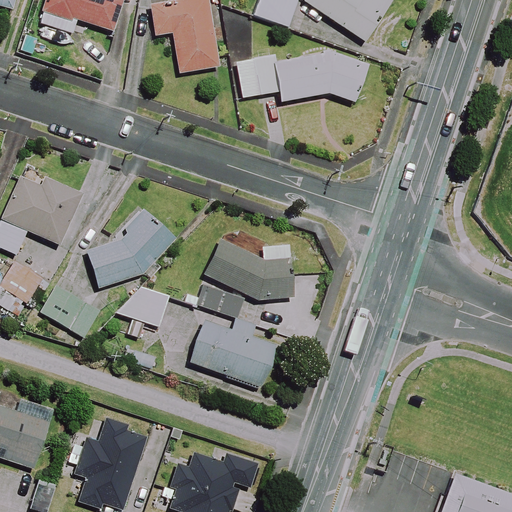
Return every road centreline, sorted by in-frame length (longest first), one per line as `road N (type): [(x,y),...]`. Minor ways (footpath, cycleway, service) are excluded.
road 1 (residential): [(402,222),(0,88)]
road 2 (secondary): [(384,277),(306,511)]
road 3 (secondary): [(475,0),(402,222)]
road 4 (unclassified): [(384,277),(511,320)]
